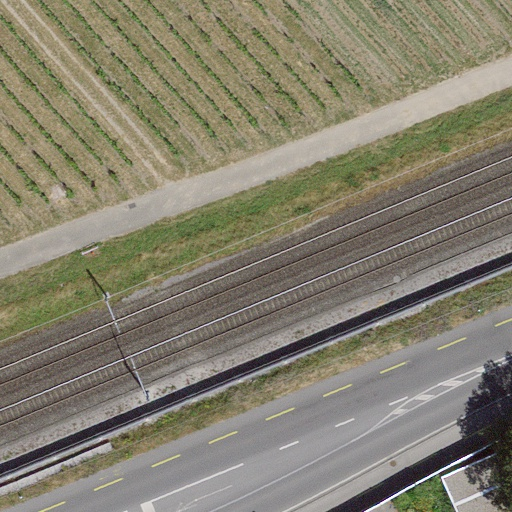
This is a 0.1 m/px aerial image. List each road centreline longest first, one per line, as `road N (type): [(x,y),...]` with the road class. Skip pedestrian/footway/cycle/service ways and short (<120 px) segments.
road 1 (track): [(0,266),(511,66)]
road 2 (primary): [(118,511),(511,352)]
